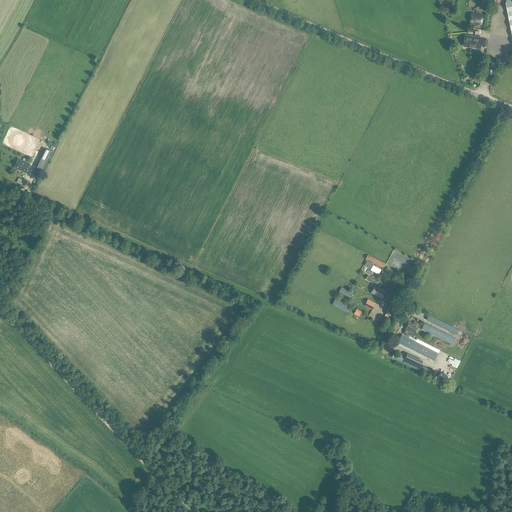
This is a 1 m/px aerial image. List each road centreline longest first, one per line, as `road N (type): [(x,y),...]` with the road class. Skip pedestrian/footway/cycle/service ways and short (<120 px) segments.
road 1 (track): [(373,351),(0,180)]
road 2 (track): [(195,511),(0,305)]
road 3 (unclassified): [(511,109),(251,0)]
